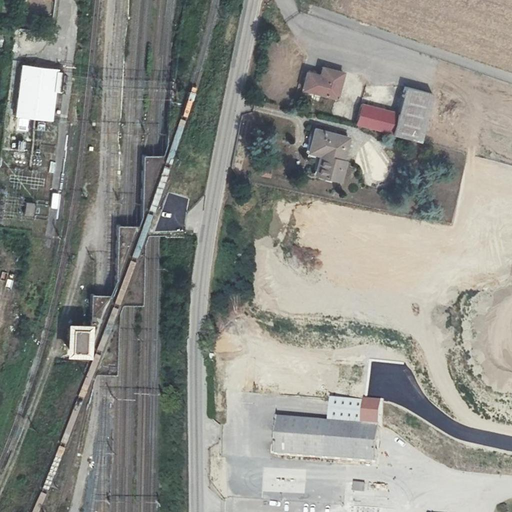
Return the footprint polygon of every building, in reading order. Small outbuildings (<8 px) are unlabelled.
[(58,68),(19,64),(14,115),(50,119),(54,90),(59,91),(61,71),(58,71),(58,68)] [(316,93),(335,98),(342,73),(323,68),(316,93)] [(354,128),(357,129),(417,146),(431,94),(404,87),(397,113),(361,104),(354,128)] [(315,174),(332,179),(337,161),(340,163),(347,137),(314,129),(308,151),(320,155),(315,174)] [(343,163),(340,163),(337,161),(332,179),(339,181),(343,163)] [(33,218),(35,204),(27,203),(25,217),(33,218)] [(84,327),(67,327),(67,351),(83,352),(84,327)] [(281,341),(266,339),(264,355),(289,358),(290,347),(281,346),(281,341)] [(217,341),(216,350),(228,351),(229,342),(217,341)] [(393,370),(400,355),(392,352),(391,355),(379,350),(374,363),(393,370)] [(407,359),(400,355),(393,370),(401,373),(407,359)] [(279,418),(275,457),(376,462),(381,402),(331,399),(329,422),(279,418)] [(283,480),(281,480),(281,470),(264,468),(262,492),(281,494),(283,480)] [(364,485),(354,485),(354,495),(364,495),(364,485)]
